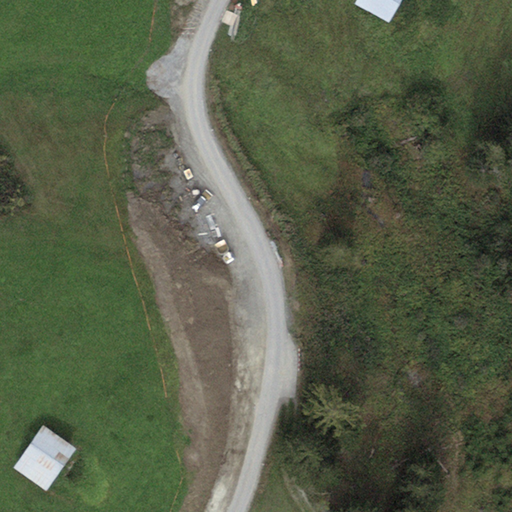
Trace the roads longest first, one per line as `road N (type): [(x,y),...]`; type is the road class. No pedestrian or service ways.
road 1 (tertiary): [(224,0),(199,65),(199,119),(256,233),(275,294),(280,350),(259,466),(240,511)]
road 2 (track): [(280,350),(300,389),(286,445),(311,511)]
